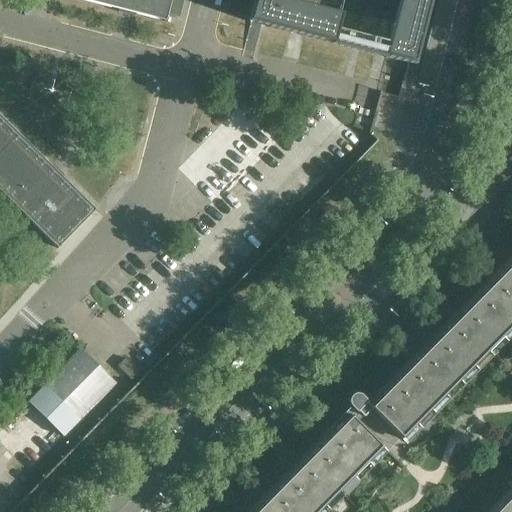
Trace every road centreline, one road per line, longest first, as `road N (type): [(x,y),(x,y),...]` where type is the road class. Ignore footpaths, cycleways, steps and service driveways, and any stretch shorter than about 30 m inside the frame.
road 1 (secondary): [(466,0),(429,142),(399,204),(105,511)]
road 2 (secondary): [(145,511),(422,218),(448,155),(484,0)]
